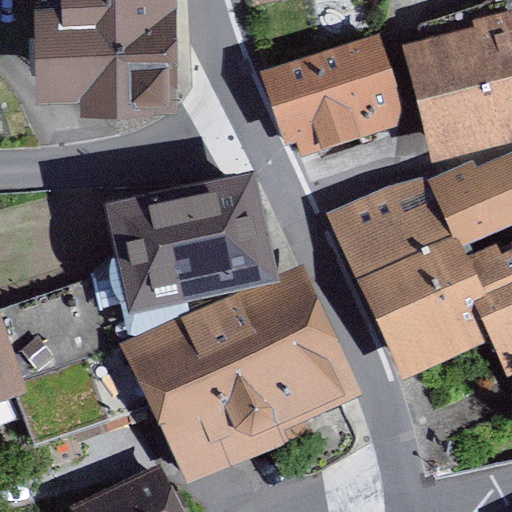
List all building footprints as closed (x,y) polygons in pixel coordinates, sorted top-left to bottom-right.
[(28,0),(29,17),(18,17),(21,109),(66,108),(66,122),(171,118),(167,0),(28,0)] [(291,0),(235,0),(238,10),(291,0)] [(511,0),(453,0),(441,3),(448,28),(412,38),(445,156),(511,137),(511,0)] [(294,155),(300,171),(390,137),(400,112),(374,43),(250,89),(276,161),(294,155)] [(466,173),(417,195),(443,252),(449,265),(511,235),(511,159),(469,180),(466,173)] [(312,227),(344,297),(443,252),(417,195),(415,189),(379,197),(312,227)] [(264,288),(242,192),(83,229),(95,280),(109,342),(118,340),(194,322),(268,304),(264,288)] [(443,252),(344,297),(390,399),(477,359),(492,394),(511,384),(511,249),(454,276),(449,265),(443,252)] [(356,403),(293,274),(264,288),(268,304),(194,322),(116,359),(110,363),(136,417),(177,501),(279,452),(274,442),(356,403)] [(109,342),(95,280),(0,316),(0,372),(8,394),(114,353),(122,350),(118,340),(109,342)] [(116,359),(114,353),(8,394),(15,410),(8,413),(25,459),(136,417),(110,363),(116,359)] [(0,416),(8,413),(15,410),(8,394),(0,372),(0,416)] [(166,511),(151,480),(84,511),(166,511)]
